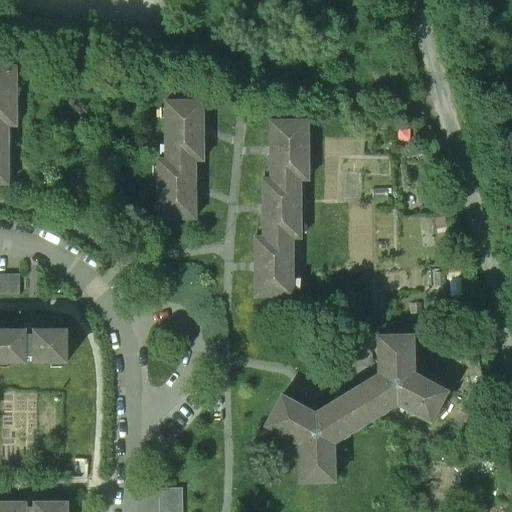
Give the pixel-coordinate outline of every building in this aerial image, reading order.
[(15,69),(0,68),(0,186),(7,186),(7,128),(15,128),(15,69)] [(202,103),(165,103),(165,161),(157,162),(157,221),(194,220),(194,162),(202,162),(202,103)] [(307,123),(269,123),(270,181),(262,181),(262,239),(254,239),(254,298),(291,298),(291,240),(299,240),(299,182),(307,182),(307,123)] [(19,277),(0,276),(0,298),(19,299),(19,277)] [(23,332),(0,332),(0,365),(23,365),(23,360),(32,360),(32,365),(65,365),(64,332),(32,332),(32,336),(23,336),(23,332)] [(377,376),(314,416),(280,397),(264,428),(297,446),(298,484),(333,483),(332,445),(396,406),(429,424),(445,393),(412,376),(411,338),(376,338),(377,376)] [(179,511),(179,490),(159,491),(159,511),(179,511)]
